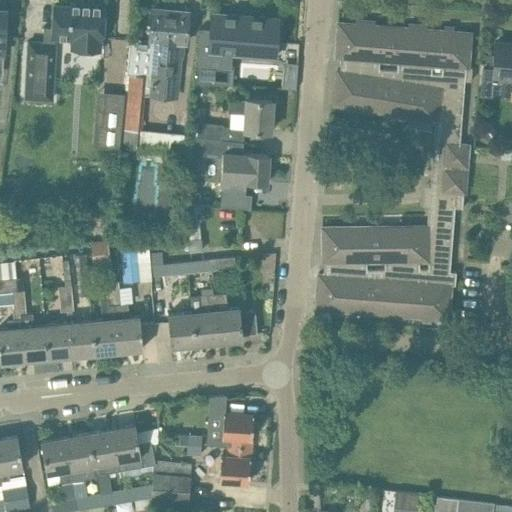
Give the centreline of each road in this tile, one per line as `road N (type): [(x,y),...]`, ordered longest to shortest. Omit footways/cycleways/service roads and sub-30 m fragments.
road 1 (residential): [(289,336),(469,351),(487,343),(495,253)]
road 2 (residential): [(0,405),(275,374)]
road 3 (residential): [(308,124),(411,144),(407,196),(302,199)]
road 4 (residential): [(288,511),(286,406),(275,374)]
road 5 (residential): [(289,336),(302,199)]
road 6 (residential): [(308,124),(318,0)]
